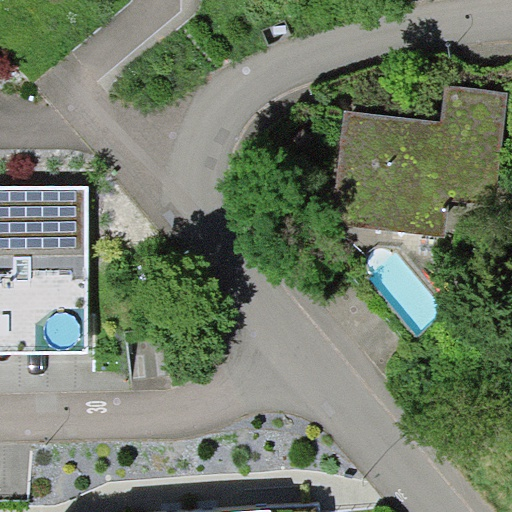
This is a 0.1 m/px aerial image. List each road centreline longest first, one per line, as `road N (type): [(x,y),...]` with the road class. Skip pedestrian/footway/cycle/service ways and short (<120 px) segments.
road 1 (residential): [(172,181),(220,115),(312,57),(476,18),(511,17)]
road 2 (residential): [(0,424),(184,415),(281,374)]
road 3 (unknown): [(172,181),(87,120),(97,54),(156,0)]
road 4 (residential): [(172,181),(175,224),(281,374)]
road 5 (residential): [(281,374),(412,511)]
